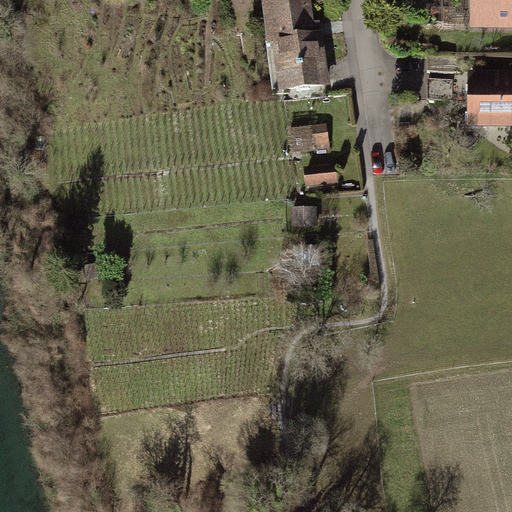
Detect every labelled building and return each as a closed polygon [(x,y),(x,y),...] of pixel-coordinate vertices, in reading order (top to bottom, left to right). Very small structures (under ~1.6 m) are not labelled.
[(312,25),(308,0),(294,0),(266,4),(271,43),(276,43),(282,90),(326,85),(319,24),(312,25)] [(511,0),(473,0),(473,30),(511,29),(511,0)] [(511,75),(472,75),(471,127),(511,127),(511,75)] [(327,125),(314,127),(318,150),(331,147),(327,125)] [(337,165),(305,169),(307,188),(339,184),(337,165)] [(319,209),(294,209),(294,228),(319,228),(319,209)] [(70,233),(87,232),(86,220),(69,220),(70,233)] [(105,265),(86,268),(88,282),(107,279),(105,265)]
